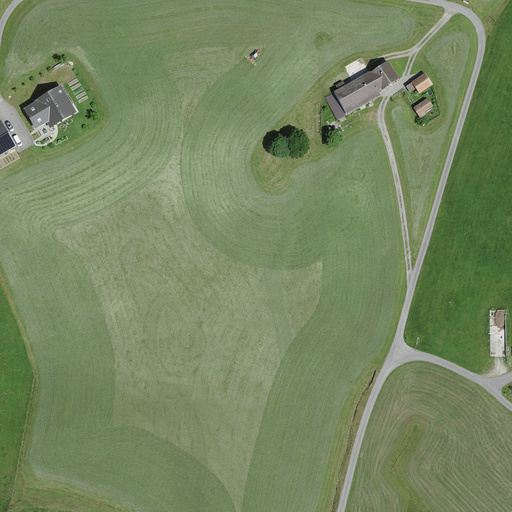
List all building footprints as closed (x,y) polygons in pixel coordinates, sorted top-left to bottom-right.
[(388,58),(322,98),(337,123),(378,98),(376,94),(400,79),(388,58)] [(409,83),(416,95),(431,86),(423,74),(409,83)] [(63,84),(19,110),(30,129),(42,123),(45,129),(78,110),(63,84)] [(412,108),(419,119),(433,110),(426,99),(412,108)] [(0,154),(12,148),(0,125),(0,154)] [(492,305),(492,352),(508,351),(508,305),(492,305)]
